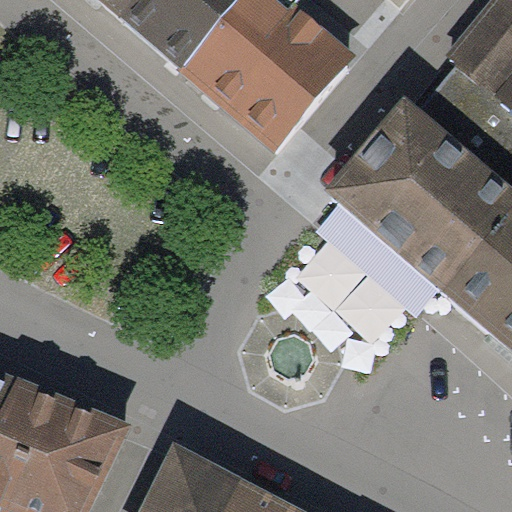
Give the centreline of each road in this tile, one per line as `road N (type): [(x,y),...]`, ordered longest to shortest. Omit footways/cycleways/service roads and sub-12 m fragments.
road 1 (residential): [(274,218),(367,305),(411,409),(511,495)]
road 2 (residential): [(29,0),(274,218)]
road 3 (tertiary): [(184,398),(405,511)]
road 4 (tertiary): [(0,312),(184,398)]
road 5 (residential): [(274,218),(184,398)]
